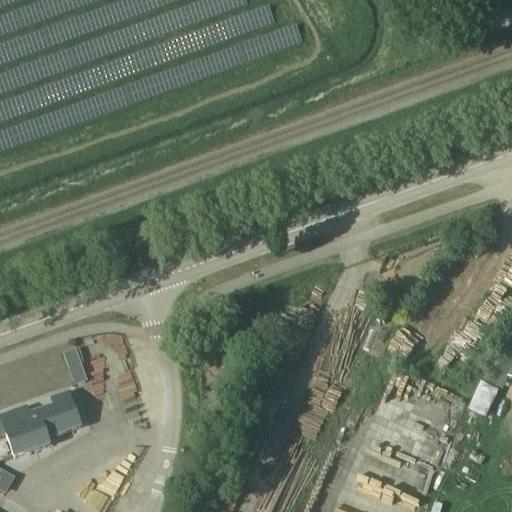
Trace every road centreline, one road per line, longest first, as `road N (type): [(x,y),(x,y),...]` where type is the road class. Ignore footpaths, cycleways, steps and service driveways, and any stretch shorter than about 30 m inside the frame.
road 1 (secondary): [(145,282),(511,152)]
road 2 (unclassified): [(152,511),(172,441),(174,387),(145,282)]
road 3 (secondary): [(0,334),(145,282)]
